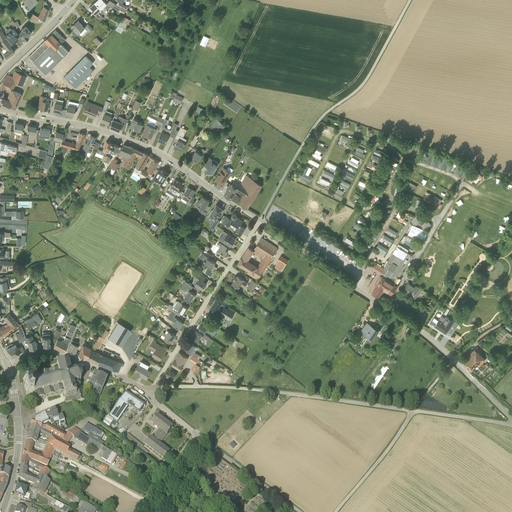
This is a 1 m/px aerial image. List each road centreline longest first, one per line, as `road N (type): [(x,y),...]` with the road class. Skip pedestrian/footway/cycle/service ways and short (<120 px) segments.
road 1 (residential): [(258,219),(125,136),(0,107)]
road 2 (unclassified): [(258,219),(312,126),(364,82),(409,0)]
road 3 (unclassified): [(413,410),(276,391),(152,386)]
road 4 (residential): [(453,360),(258,219)]
road 5 (residential): [(258,219),(152,386)]
road 6 (residential): [(146,393),(53,352),(6,362)]
road 7 (unclassified): [(197,434),(299,511)]
road 8 (track): [(413,410),(336,511)]
